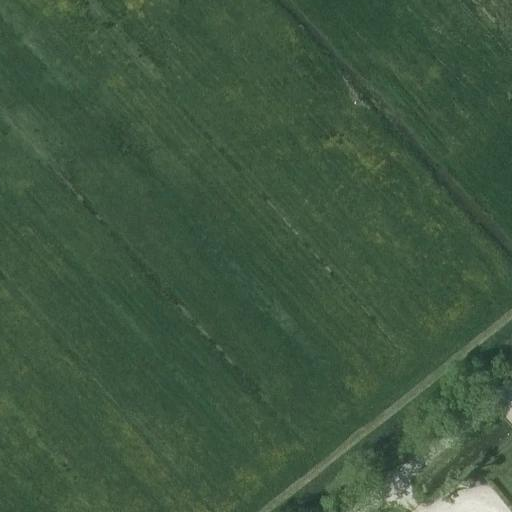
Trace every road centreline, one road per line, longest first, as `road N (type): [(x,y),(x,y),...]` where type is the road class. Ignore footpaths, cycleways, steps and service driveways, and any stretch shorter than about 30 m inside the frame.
road 1 (track): [(265,511),(511,313)]
road 2 (unclassified): [(354,511),(511,385)]
